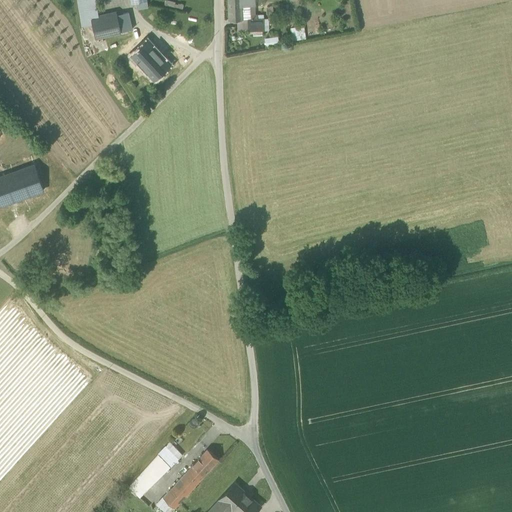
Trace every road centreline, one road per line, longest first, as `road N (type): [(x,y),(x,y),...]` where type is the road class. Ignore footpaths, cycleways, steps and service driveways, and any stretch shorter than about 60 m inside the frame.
road 1 (unclassified): [(255,437),(222,160),(219,46)]
road 2 (unclassified): [(255,437),(81,351),(0,276)]
road 3 (unclassified): [(219,46),(0,252)]
